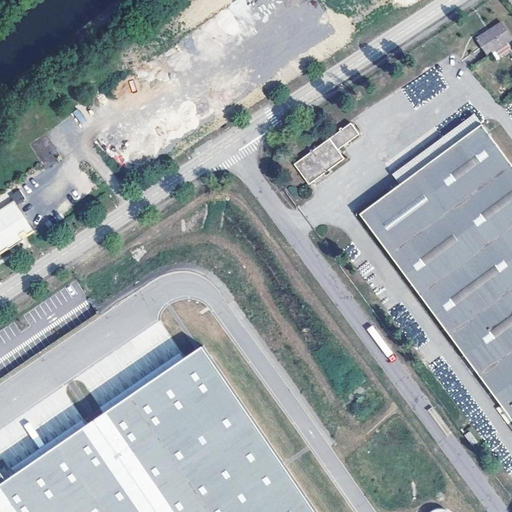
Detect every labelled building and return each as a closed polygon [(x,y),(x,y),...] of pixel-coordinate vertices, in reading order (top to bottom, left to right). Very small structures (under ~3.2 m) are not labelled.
[(511,37),(502,21),(476,38),(487,55),(511,39),(511,37)] [(492,53),(496,60),(510,51),(506,44),(492,53)] [(393,174),(400,184),(482,124),(474,114),(393,174)] [(511,164),(482,124),(400,184),(360,214),(511,418),(511,164)] [(329,138),(295,164),(309,183),(344,158),(329,138)] [(0,255),(36,232),(15,200),(0,210),(0,255)] [(349,244),(342,249),(351,261),(357,256),(349,244)] [(318,511),(204,345),(133,394),(7,479),(0,468),(0,511),(318,511)] [(465,435),(472,445),(478,441),(470,431),(465,435)]
